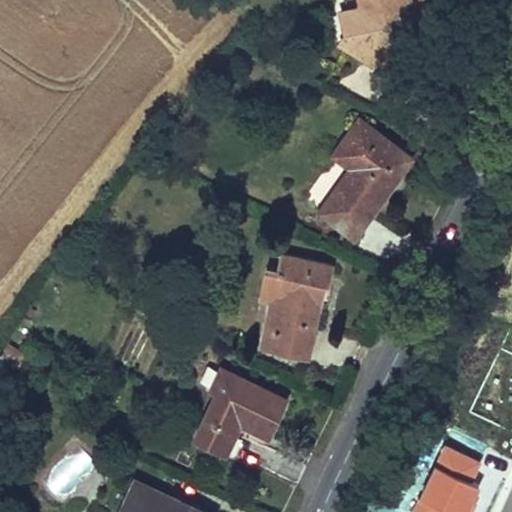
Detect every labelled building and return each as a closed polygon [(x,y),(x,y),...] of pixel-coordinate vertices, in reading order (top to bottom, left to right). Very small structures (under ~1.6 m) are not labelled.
[(394,42),(393,36),(390,25),(393,19),(405,17),(417,15),(425,1),(424,0),(361,0),(363,3),(361,5),(343,10),(346,32),(341,39),(367,55),(369,50),(384,59),(394,42)] [(390,25),(393,36),(403,35),(407,28),(405,17),(393,19),(390,25)] [(369,50),(367,55),(381,64),(384,59),(369,50)] [(359,160),(353,167),(323,207),(354,231),(410,158),(358,121),(340,146),(359,160)] [(359,160),(340,146),(335,153),(353,167),(359,160)] [(262,290),(272,291),(261,343),(309,354),(321,301),(313,299),(316,281),(325,283),(330,284),(334,263),(281,252),(278,269),(266,266),(262,290)] [(313,299),(321,301),(325,283),(316,281),(313,299)] [(272,291),(262,290),(260,296),(262,297),(253,341),(261,343),(272,291)] [(225,452),(235,431),(241,421),(268,435),(286,399),(221,368),(211,388),(217,391),(194,437),(225,452)] [(235,431),(225,452),(232,456),(243,435),(235,431)] [(204,511),(135,479),(119,511),(204,511)]
